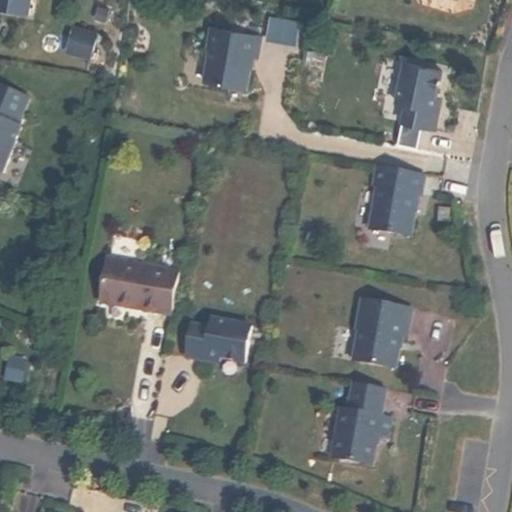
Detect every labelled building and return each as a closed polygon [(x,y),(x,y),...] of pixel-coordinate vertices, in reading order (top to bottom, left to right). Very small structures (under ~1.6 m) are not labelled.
[(0,0),(0,13),(28,19),(32,0),(0,0)] [(256,33),(206,24),(202,46),(205,47),(199,78),(241,85),(246,53),(252,54),(256,33)] [(71,25),(64,50),(83,56),(91,31),(71,25)] [(400,62),(391,100),(401,102),(397,120),(429,126),(432,107),(428,107),(430,93),(436,70),(400,62)] [(0,168),(4,170),(23,125),(19,123),(31,95),(0,82),(0,168)] [(420,172),(373,163),(369,182),(373,183),(376,183),(373,199),(370,201),(366,223),(368,226),(406,233),(410,210),(413,190),(417,190),(420,172)] [(95,299),(150,309),(151,304),(168,307),(175,270),(103,256),(95,299)] [(349,358),(391,365),(394,345),(396,333),(400,333),(402,334),(408,306),(358,297),(352,326),(355,326),(349,358)] [(151,304),(150,309),(167,312),(168,307),(151,304)] [(179,353),(199,357),(199,352),(214,355),(240,360),(247,323),(208,316),(206,325),(186,322),(179,353)] [(328,455),(368,462),(374,431),(383,432),(385,415),(377,413),(382,386),(350,380),(345,407),(337,406),(328,455)]
